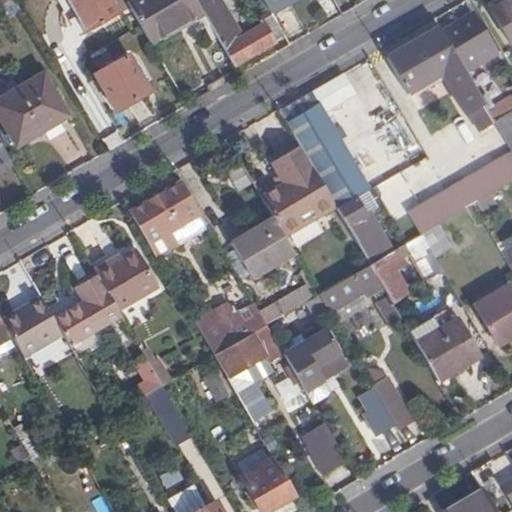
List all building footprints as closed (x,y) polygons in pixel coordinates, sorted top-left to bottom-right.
[(67,0),(88,35),(120,15),(110,0),(67,0)] [(110,0),(120,15),(131,8),(128,2),(126,0),(110,0)] [(131,8),(142,27),(151,42),(191,19),(199,30),(210,23),(196,0),(132,0),(128,2),(131,8)] [(196,0),(210,23),(234,64),(285,33),(275,17),(265,23),(265,27),(244,40),(220,0),(196,0)] [(265,0),(273,12),(291,0),(265,0)] [(511,43),(511,0),(508,0),(492,10),(511,43)] [(472,15),(443,32),(465,72),(498,53),(486,31),(483,33),(472,15)] [(443,32),(440,27),(389,58),(410,95),(443,75),(467,116),(471,115),(482,133),(497,125),(495,122),(488,110),(465,72),(443,32)] [(116,111),(148,92),(128,56),(94,75),(116,111)] [(344,73),(329,81),(281,109),(301,145),(337,207),(338,209),(358,198),(356,196),(367,189),(324,113),(357,94),(356,93),(344,73)] [(0,114),(16,143),(67,115),(44,75),(0,99),(0,114)] [(511,97),(488,110),(495,122),(511,112),(511,97)] [(511,112),(495,122),(497,125),(511,150),(511,149),(511,112)] [(0,163),(11,157),(0,139),(0,163)] [(337,207),(301,145),(271,162),(282,181),(259,194),(267,207),(274,219),(284,236),(337,207)] [(511,153),(421,204),(434,227),(440,224),(474,204),(477,202),(490,195),(511,182),(511,153)] [(202,214),(194,199),(183,181),(131,211),(158,257),(209,227),(202,214)] [(490,195),(477,202),(481,211),(494,203),(490,195)] [(365,211),(358,198),(338,209),(371,264),(394,251),(370,209),(365,211)] [(434,227),(421,204),(407,212),(420,235),(423,234),(434,227)] [(254,280),(295,255),(284,236),(274,219),(252,231),(231,243),(235,249),(251,276),(254,280)] [(435,256),(453,246),(440,224),(434,227),(423,234),(435,256)] [(429,280),(444,271),(435,256),(423,234),(420,235),(408,243),(413,252),(429,280)] [(408,243),(394,251),(371,264),(393,302),(409,293),(397,272),(408,264),(404,258),(413,252),(408,243)] [(226,255),(241,282),(251,276),(235,249),(226,255)] [(109,261),(95,270),(98,277),(118,311),(158,286),(138,251),(122,260),(112,266),(109,261)] [(119,256),(109,261),(112,266),(122,260),(119,256)] [(371,264),(318,295),(329,313),(336,309),(364,292),(367,297),(376,293),(380,301),(378,303),(390,324),(401,317),(393,302),(371,264)] [(118,311),(98,277),(76,290),(85,304),(56,321),(61,331),(70,346),(121,315),(118,311)] [(260,314),(266,325),(285,314),(308,301),(318,295),(311,283),(260,314)] [(511,336),(511,288),(510,285),(476,305),(498,344),(511,336)] [(56,321),(39,292),(27,299),(30,305),(3,320),(14,337),(22,354),(61,331),(56,321)] [(329,313),(318,295),(308,301),(318,319),(329,313)] [(30,305),(27,299),(0,314),(0,315),(3,320),(30,305)] [(236,313),(229,300),(194,319),(202,333),(236,313)] [(236,313),(202,333),(215,355),(266,325),(260,314),(254,303),(236,313)] [(336,309),(329,313),(337,326),(344,322),(336,309)] [(417,344),(458,321),(452,310),(411,333),(417,344)] [(285,314),(266,325),(272,335),(290,324),(285,314)] [(0,315),(0,345),(14,337),(3,320),(0,315)] [(401,317),(390,324),(395,332),(407,325),(401,317)] [(417,344),(439,382),(479,359),(458,321),(417,344)] [(266,325),(215,355),(229,378),(267,357),(271,362),(285,355),(272,335),(266,325)] [(328,329),(285,355),(304,389),(322,379),(314,367),(322,363),(341,351),(328,329)] [(146,358),(163,386),(170,382),(148,346),(142,350),(146,358)] [(267,357),(229,378),(253,418),(269,409),(256,383),(276,370),(271,362),(267,357)] [(163,386),(146,358),(135,365),(144,381),(137,385),(144,397),(163,386)] [(322,379),(304,389),(313,405),(332,393),(332,389),(338,384),(327,363),(322,363),(314,367),(322,379)] [(214,395),(230,386),(221,372),(205,380),(214,395)] [(282,402),(297,396),(288,377),(274,383),(282,402)] [(378,396),(383,405),(394,424),(397,429),(397,430),(408,423),(382,379),(371,385),(372,387),(378,396)] [(164,421),(179,413),(163,386),(144,397),(124,408),(130,417),(154,404),(164,421)] [(383,437),(397,429),(394,424),(383,405),(378,396),(372,387),(359,396),(383,437)] [(179,413),(164,421),(176,444),(192,436),(179,413)] [(323,476),(347,462),(323,422),(299,435),(323,476)] [(30,455),(33,461),(41,457),(22,425),(14,429),(23,443),(30,455)] [(279,445),(272,435),(265,439),(271,450),(279,445)] [(78,449),(72,439),(55,449),(61,460),(78,449)] [(30,455),(23,443),(11,450),(18,462),(30,455)] [(30,455),(18,462),(22,468),(33,461),(30,455)] [(263,511),(296,492),(274,455),(241,475),(263,511)] [(182,511),(193,511),(207,504),(197,485),(174,498),(182,511)] [(497,511),(484,489),(444,511),(497,511)] [(224,511),(218,498),(207,504),(193,511),(224,511)]
